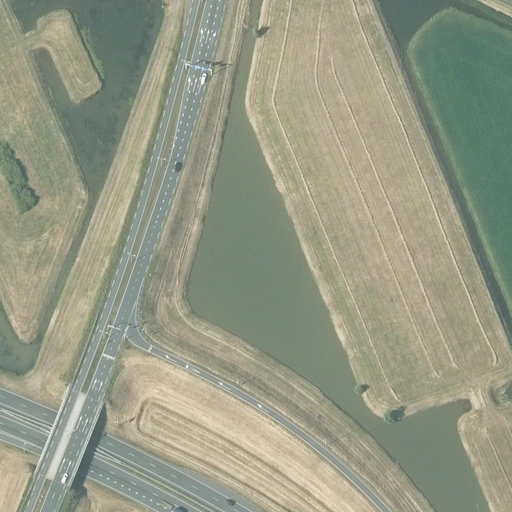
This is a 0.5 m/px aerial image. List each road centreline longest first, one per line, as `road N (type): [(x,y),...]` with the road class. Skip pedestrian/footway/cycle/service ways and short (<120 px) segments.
road 1 (primary): [(196,0),(130,241),(26,511)]
road 2 (trunk): [(386,511),(284,420),(136,338),(127,321),(130,295)]
road 3 (primary): [(130,295),(184,132),(216,0)]
road 4 (trunk): [(239,511),(0,395)]
road 5 (primary): [(47,511),(130,295)]
road 6 (trunk): [(46,442),(183,511)]
